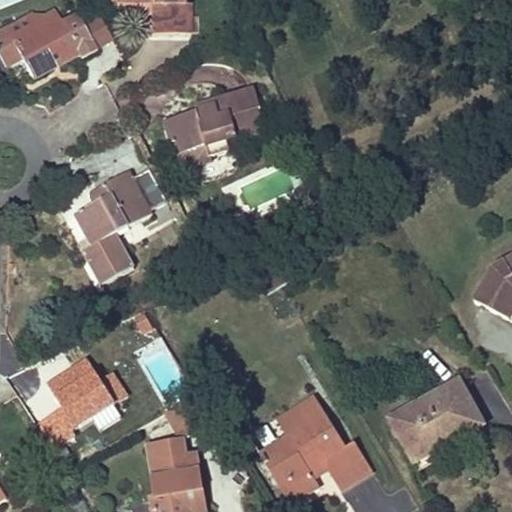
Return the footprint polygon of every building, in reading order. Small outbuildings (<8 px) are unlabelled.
[(150,0),(151,4),(151,36),(189,36),(189,4),(183,4),(182,0),(150,0)] [(110,41),(96,15),(78,25),(72,14),(59,21),(57,17),(11,42),(31,80),(77,55),(81,61),(94,54),(92,50),(110,41)] [(177,154),(181,153),(206,145),(210,156),(229,150),(227,142),(266,130),(254,91),(214,103),(217,109),(199,115),(167,126),(177,154)] [(214,103),(197,109),(199,115),(217,109),(214,103)] [(206,145),(181,153),(185,163),(199,159),(201,164),(211,161),(210,156),(206,145)] [(147,171),(132,180),(149,211),(164,203),(147,171)] [(110,196),(95,204),(74,215),(92,247),(83,251),(103,286),(133,271),(114,236),(152,216),(149,211),(132,180),(127,172),(104,185),(110,196)] [(104,185),(90,193),(95,204),(110,196),(104,185)] [(283,259),(268,268),(279,285),(294,276),(283,259)] [(475,304),(510,323),(511,318),(511,259),(493,271),(475,304)] [(279,285),(268,268),(254,276),(265,293),(279,285)] [(146,315),(136,322),(146,339),(157,332),(146,315)] [(101,383),(87,360),(47,383),(63,410),(40,423),(55,449),(75,437),(71,430),(131,395),(117,373),(101,383)] [(390,424),(411,461),(448,441),(450,445),(483,427),(458,384),(390,424)] [(289,443),(279,450),(288,464),(279,470),(287,483),(279,488),(291,506),(319,488),(313,479),(326,471),(340,492),(370,473),(353,445),(346,448),(314,401),(277,425),(289,443)] [(448,441),(411,461),(415,465),(450,445),(448,441)] [(192,511),(190,495),(201,493),(195,457),(185,458),(182,443),(148,448),(157,500),(150,501),(152,511),(192,511)] [(279,450),(262,460),(279,488),(287,483),(279,470),(288,464),(279,450)] [(204,511),(201,493),(190,495),(192,511),(204,511)]
